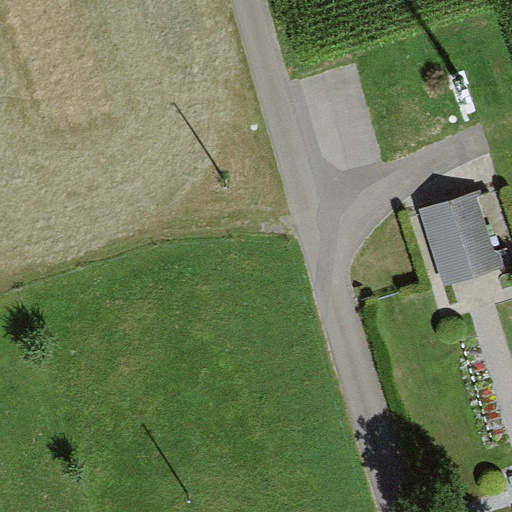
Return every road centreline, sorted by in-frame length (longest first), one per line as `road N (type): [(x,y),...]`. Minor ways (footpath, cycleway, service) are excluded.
road 1 (residential): [(244,0),(309,247),(397,511)]
road 2 (track): [(309,247),(456,133),(511,115)]
